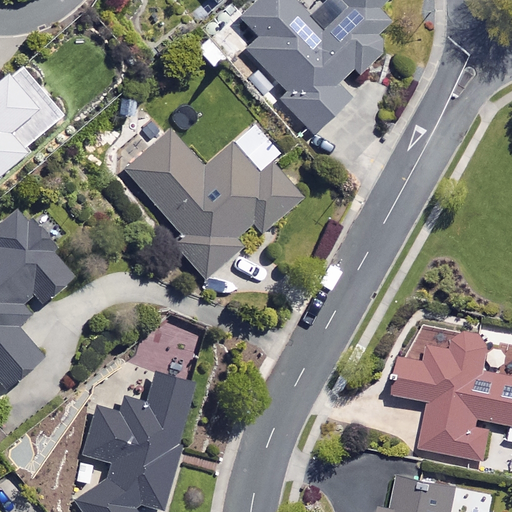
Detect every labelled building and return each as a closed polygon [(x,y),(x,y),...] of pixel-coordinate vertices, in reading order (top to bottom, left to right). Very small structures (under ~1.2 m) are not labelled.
[(312,134),(349,98),(335,84),(350,69),(355,75),(398,33),(373,9),(382,0),(321,0),(307,14),(293,0),(256,0),(238,18),(258,37),(244,50),(286,93),(279,100),(312,134)] [(24,72),(12,82),(5,74),(0,78),(0,169),(62,116),(24,72)] [(200,167),(170,131),(124,170),(180,235),(171,242),(204,280),(301,197),(271,161),(256,174),(229,142),(200,167)] [(51,244),(20,207),(0,223),(0,388),(2,391),(42,358),(15,324),(73,277),(48,247),(51,244)] [(511,346),(488,343),(489,335),(419,321),(395,395),(428,401),(419,450),(487,462),(494,428),(480,425),(481,418),(511,424),(511,346)] [(189,381),(151,373),(142,417),(95,407),(84,457),(110,462),(106,479),(74,503),(80,511),(135,511),(140,504),(161,509),(189,381)] [(451,511),(456,489),(399,477),(392,509),(381,506),(379,511),(451,511)]
